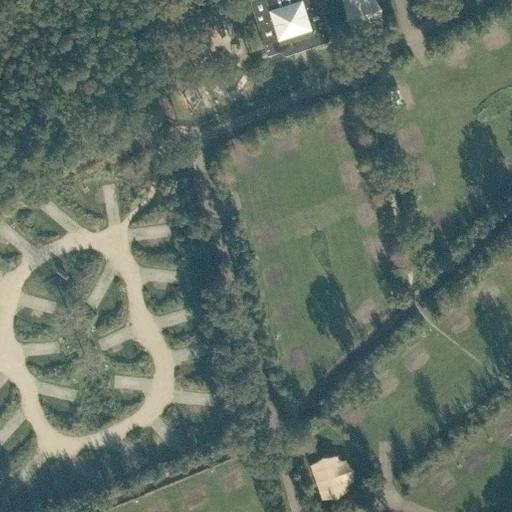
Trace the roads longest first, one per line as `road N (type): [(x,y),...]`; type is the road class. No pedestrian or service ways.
road 1 (track): [(102,240),(159,401),(148,419),(64,448),(37,441),(0,344)]
road 2 (track): [(511,313),(406,407),(382,443)]
road 3 (track): [(0,287),(102,240),(147,184)]
road 4 (track): [(245,200),(298,201),(311,223),(323,300)]
